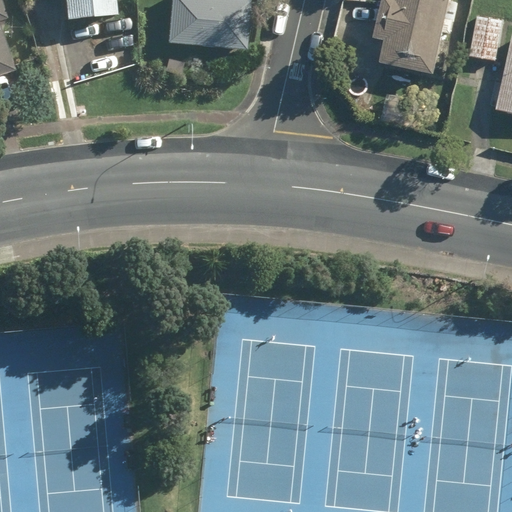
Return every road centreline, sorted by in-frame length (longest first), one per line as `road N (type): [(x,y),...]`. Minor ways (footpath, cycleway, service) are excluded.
road 1 (secondary): [(0,200),(167,181),(266,184)]
road 2 (secondary): [(266,184),(511,226)]
road 3 (residential): [(305,0),(266,184)]
